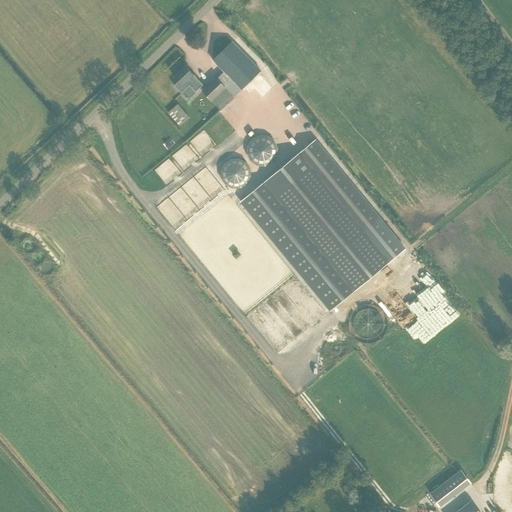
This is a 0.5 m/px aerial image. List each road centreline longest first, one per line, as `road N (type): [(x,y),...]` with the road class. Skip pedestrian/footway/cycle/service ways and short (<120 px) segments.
road 1 (unclassified): [(0,203),(217,0)]
road 2 (track): [(511,388),(493,462),(448,511)]
